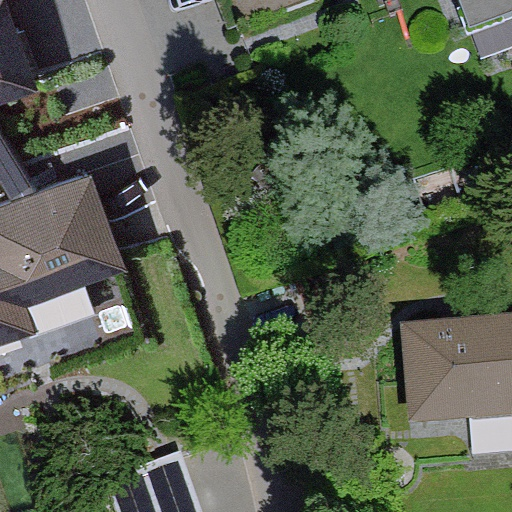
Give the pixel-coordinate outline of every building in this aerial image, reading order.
[(8,0),(0,0),(0,86),(35,74),(8,0)] [(316,0),(207,0),(222,50),(323,22),(316,0)] [(511,0),(432,0),(453,75),(511,58),(511,0)] [(117,273),(96,165),(0,184),(0,337),(38,330),(30,290),(117,273)] [(511,334),(400,344),(407,428),(511,419),(511,334)] [(196,511),(177,454),(103,479),(114,511),(196,511)]
